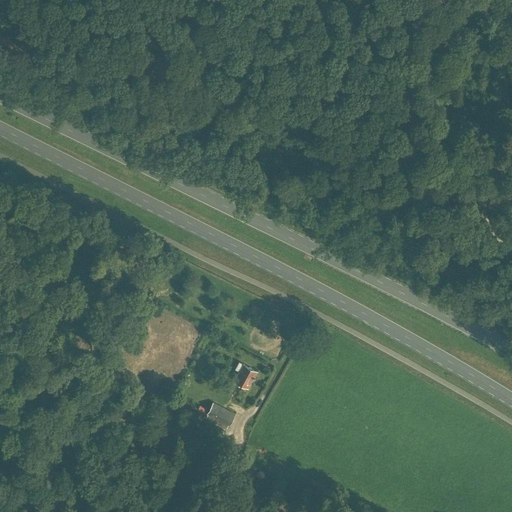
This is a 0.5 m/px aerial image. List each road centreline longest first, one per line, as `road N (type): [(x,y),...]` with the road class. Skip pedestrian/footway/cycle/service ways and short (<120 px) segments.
road 1 (primary): [(0,128),(291,275),(511,399)]
road 2 (primary): [(511,351),(0,96)]
road 3 (track): [(495,169),(511,119),(504,66),(511,39)]
